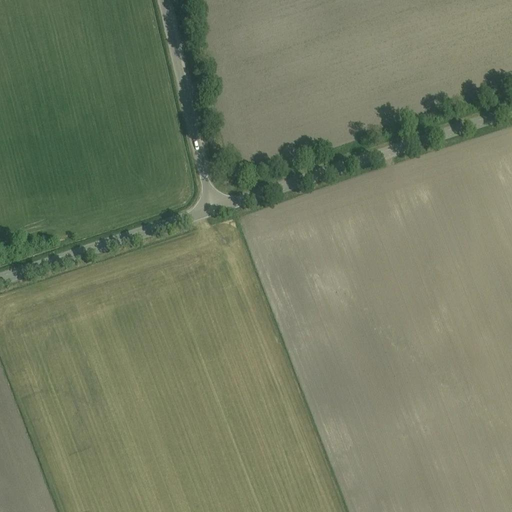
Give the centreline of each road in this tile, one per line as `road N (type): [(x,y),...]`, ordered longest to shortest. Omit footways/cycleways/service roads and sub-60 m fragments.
road 1 (tertiary): [(211,210),(511,111)]
road 2 (tertiary): [(0,279),(211,210)]
road 3 (tertiary): [(211,210),(163,0)]
